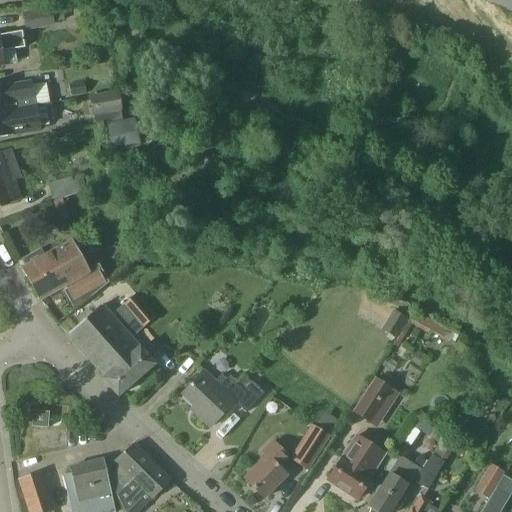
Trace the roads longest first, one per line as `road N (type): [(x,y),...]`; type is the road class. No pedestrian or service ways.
road 1 (unclassified): [(226,511),(127,424)]
road 2 (unclassified): [(127,424),(39,333)]
road 3 (residential): [(127,424),(97,449),(13,470)]
